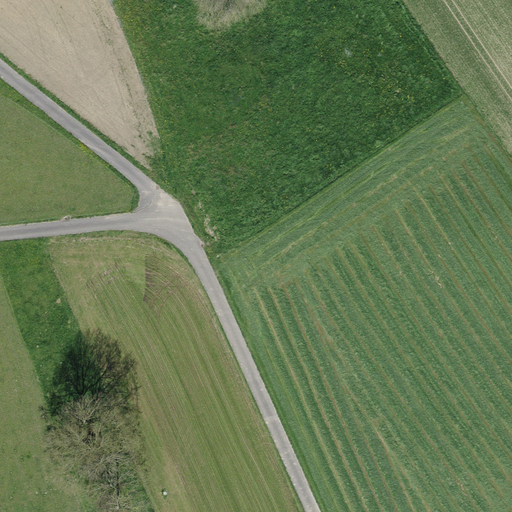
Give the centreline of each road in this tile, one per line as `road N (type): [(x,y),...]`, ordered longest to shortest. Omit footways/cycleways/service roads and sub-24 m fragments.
road 1 (track): [(307,511),(201,290),(150,215),(0,70)]
road 2 (track): [(0,232),(150,215)]
